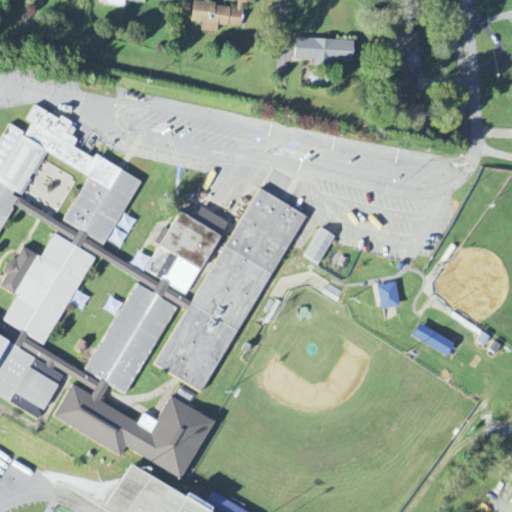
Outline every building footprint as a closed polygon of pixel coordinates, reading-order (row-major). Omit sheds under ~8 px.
[(107,0),(107,7),(123,9),(124,3),(143,6),(144,0),(107,0)] [(192,4),(191,24),(201,25),(200,33),(217,34),(217,27),(241,30),(243,6),(254,7),(254,0),(237,0),(237,8),(192,4)] [(416,93),(415,80),(420,80),(419,56),(423,56),(423,47),(418,48),(418,33),(395,34),(398,94),(416,93)] [(353,42),(295,40),(294,60),(314,61),(314,63),(352,65),(353,42)] [(200,393),(307,217),(259,188),(190,301),(169,288),(170,286),(185,294),(220,236),(181,212),(145,271),(160,280),(158,283),(86,239),(87,236),(103,245),(141,182),(95,154),(93,158),(86,154),(97,136),(89,131),(81,143),(65,134),(71,123),(59,115),(57,119),(34,105),(25,119),(31,122),(23,136),(20,134),(0,167),(0,397),(38,420),(64,377),(52,370),(54,367),(94,391),(92,394),(73,383),(53,416),(120,456),(126,447),(180,480),(216,420),(172,393),(155,421),(142,413),(137,422),(100,400),(109,386),(124,395),(177,308),(162,299),(163,297),(186,311),(153,364),(200,393)] [(319,267),(332,237),(317,231),(304,260),(319,267)] [(453,345),(418,326),(412,339),(446,358),(453,345)] [(109,511),(103,508),(129,467),(201,511),(109,511)]
